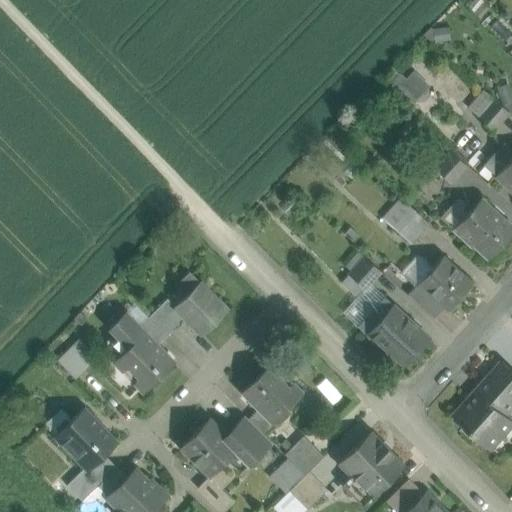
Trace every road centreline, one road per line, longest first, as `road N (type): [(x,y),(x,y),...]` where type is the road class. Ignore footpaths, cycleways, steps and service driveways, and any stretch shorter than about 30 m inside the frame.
road 1 (residential): [(0,2),(286,300)]
road 2 (residential): [(153,432),(286,300)]
road 3 (residential): [(511,290),(399,411)]
road 4 (residential): [(399,411),(286,300)]
road 5 (residential): [(496,511),(399,411)]
